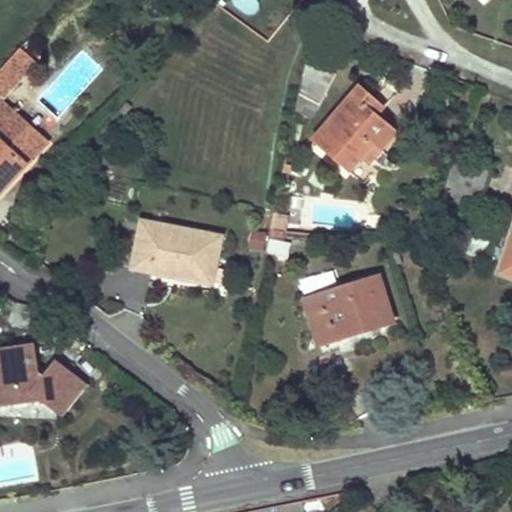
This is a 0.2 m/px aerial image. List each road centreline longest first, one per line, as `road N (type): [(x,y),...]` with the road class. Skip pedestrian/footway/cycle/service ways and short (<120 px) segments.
road 1 (residential): [(0,264),(17,279),(60,291),(179,387),(212,419),(239,490)]
road 2 (tertiary): [(511,434),(239,490)]
